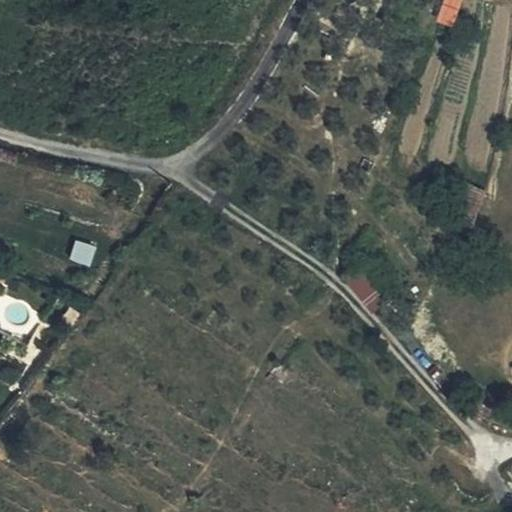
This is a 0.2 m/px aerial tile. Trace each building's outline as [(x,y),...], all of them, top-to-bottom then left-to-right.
[(412,33),(426,2),(422,0),(394,0),(385,19),(412,33)] [(445,2),(441,16),(454,20),(459,6),(445,2)] [(453,205),(477,214),(484,190),(460,182),(453,205)] [(473,228),(477,214),(453,205),(448,220),(473,228)] [(372,310),(393,293),(365,260),(346,275),(372,310)]
